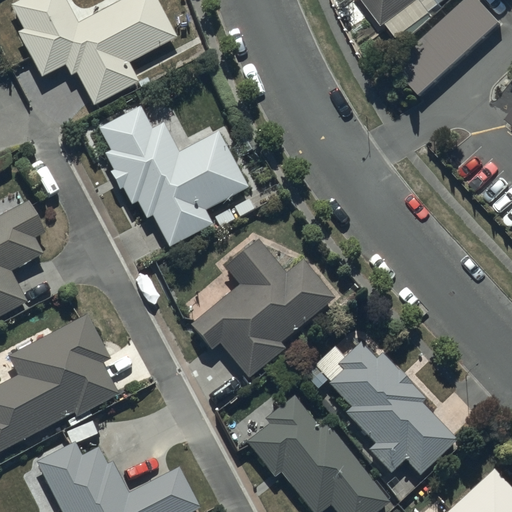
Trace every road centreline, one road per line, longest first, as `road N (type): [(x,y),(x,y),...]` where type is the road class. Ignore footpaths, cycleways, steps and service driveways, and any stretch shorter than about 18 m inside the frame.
road 1 (residential): [(258,0),(306,108),(349,176),(511,357)]
road 2 (residential): [(44,148),(242,511)]
